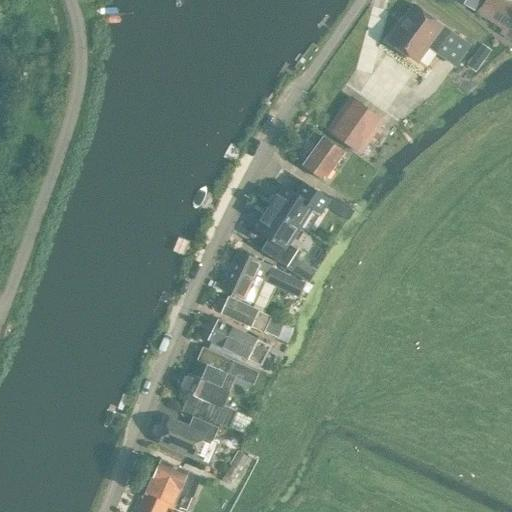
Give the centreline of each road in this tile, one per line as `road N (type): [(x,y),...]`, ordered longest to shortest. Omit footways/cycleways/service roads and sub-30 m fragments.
road 1 (unclassified): [(105,511),(189,304),(272,135),(362,0)]
road 2 (unclassified): [(0,316),(79,80),(70,0)]
